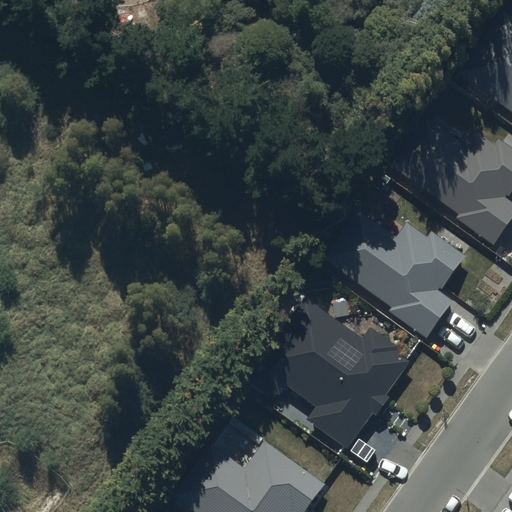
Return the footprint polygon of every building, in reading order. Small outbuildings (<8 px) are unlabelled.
[(511,34),(505,29),(467,82),(511,113),(511,34)] [(509,197),(511,191),(511,148),(496,139),(493,143),(472,129),(458,149),(421,124),(389,170),(457,215),(454,219),(492,244),(511,214),(511,205),(502,199),(505,194),(509,197)] [(464,256),(430,232),(426,237),(406,223),(396,237),(357,211),(322,260),(390,307),(387,311),(426,338),(452,301),(436,290),(438,288),(441,289),(464,256)] [(384,395),(408,362),(393,352),(397,346),(368,327),(360,338),(303,298),(245,381),(272,400),(282,384),(315,407),(306,420),(346,448),(371,411),(376,415),(388,398),(384,395)] [(190,511),(304,511),(325,484),(263,440),(243,468),(209,443),(170,497),(190,511)]
